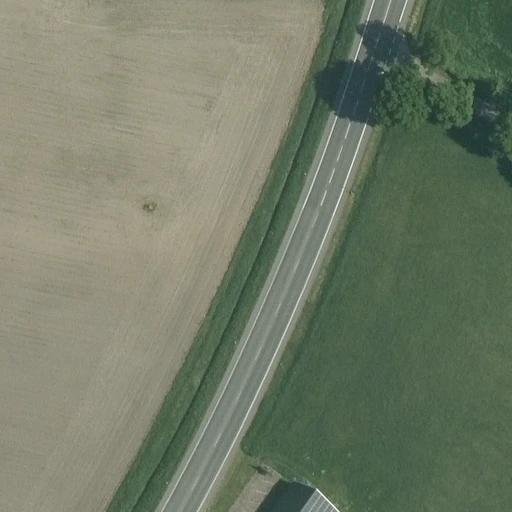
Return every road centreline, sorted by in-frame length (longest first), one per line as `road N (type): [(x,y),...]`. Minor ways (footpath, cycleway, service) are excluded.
road 1 (secondary): [(379,39),(301,258),(184,511)]
road 2 (unclassified): [(511,120),(379,39)]
